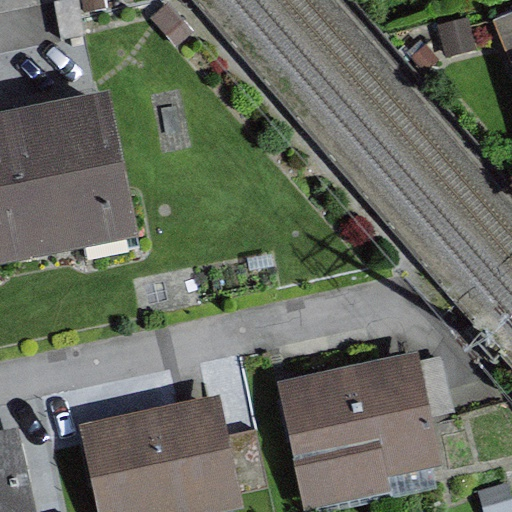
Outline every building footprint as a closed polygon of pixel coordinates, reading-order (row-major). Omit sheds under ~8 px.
[(47,12),(55,49),(78,44),(70,7),(47,12)] [(87,108),(0,123),(0,255),(118,233),(87,108)] [(413,380),(258,411),(277,511),(293,511),(434,484),(413,380)] [(199,403),(63,433),(80,511),(223,511),(224,511),(199,403)] [(40,511),(26,446),(0,451),(0,511),(40,511)]
